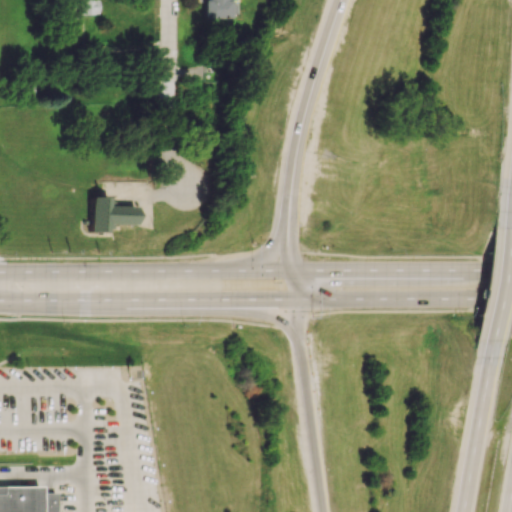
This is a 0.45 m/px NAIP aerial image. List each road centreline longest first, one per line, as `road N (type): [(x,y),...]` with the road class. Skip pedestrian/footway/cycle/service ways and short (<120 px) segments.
road 1 (secondary): [(0,301),(511,299)]
road 2 (secondary): [(511,270),(0,271)]
road 3 (motorway): [(338,0),(301,124),(286,214)]
road 4 (residential): [(168,0),(169,144),(189,191)]
road 5 (motorway): [(300,346),(321,511)]
road 6 (motorway): [(491,354),(462,511)]
road 7 (motorway): [(511,224),(491,354)]
